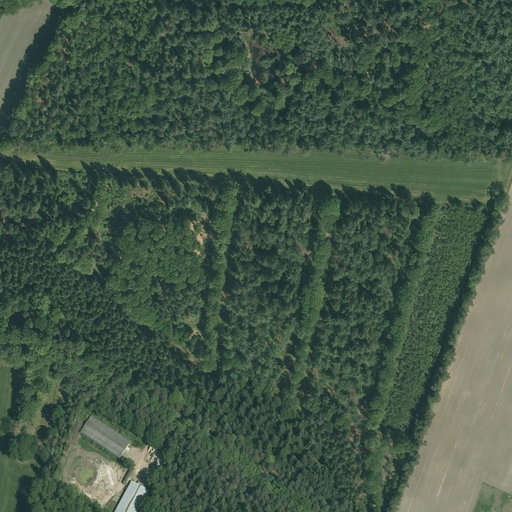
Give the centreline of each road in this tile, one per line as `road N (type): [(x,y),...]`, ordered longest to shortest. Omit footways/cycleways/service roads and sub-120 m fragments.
road 1 (track): [(456,0),(474,152),(426,203),(370,431),(374,511)]
road 2 (tertiary): [(299,511),(0,309)]
road 3 (track): [(155,0),(162,22),(153,89),(17,321)]
